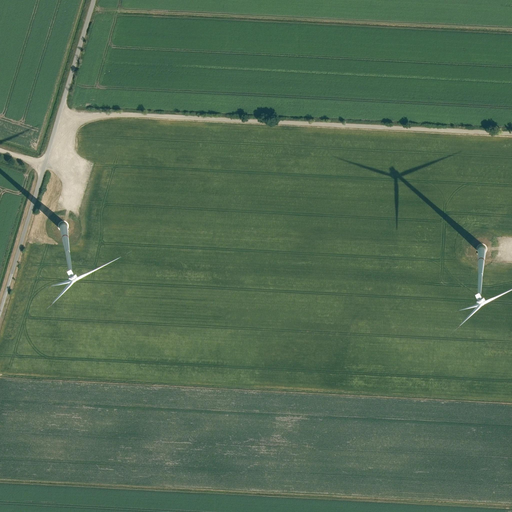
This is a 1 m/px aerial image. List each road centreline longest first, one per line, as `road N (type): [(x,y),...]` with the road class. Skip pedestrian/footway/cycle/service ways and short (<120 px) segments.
road 1 (track): [(511,141),(55,121)]
road 2 (unclassified): [(92,0),(0,308)]
